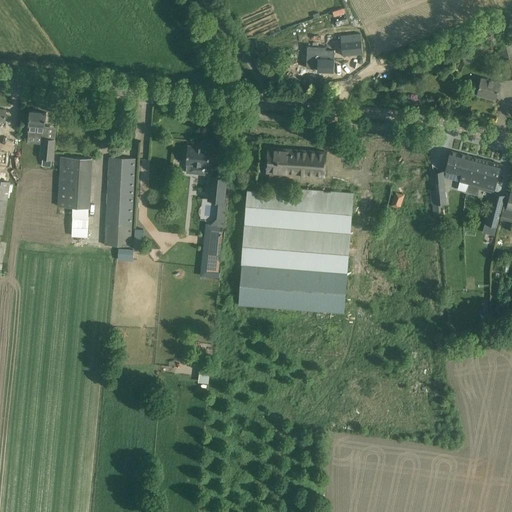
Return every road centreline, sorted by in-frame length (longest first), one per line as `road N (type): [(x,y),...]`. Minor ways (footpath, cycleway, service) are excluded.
road 1 (tertiary): [(511,145),(379,113),(0,75)]
road 2 (track): [(379,113),(401,69),(511,18)]
